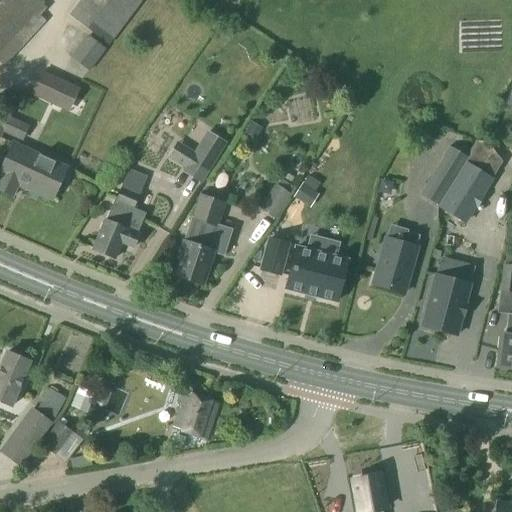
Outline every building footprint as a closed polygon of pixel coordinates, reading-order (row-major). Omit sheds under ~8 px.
[(0,48),(41,4),(36,0),(0,0),(0,1),(0,48)] [(142,0),(81,0),(68,17),(107,47),(142,0)] [(84,39),(69,60),(86,73),(102,53),(84,39)] [(56,107),(60,99),(62,93),(74,99),(78,90),(40,72),(29,95),(56,107)] [(9,112),(0,107),(0,133),(0,132),(20,141),(25,129),(6,120),(9,112)] [(261,128),(249,121),(243,132),(254,139),(261,128)] [(193,154),(184,170),(181,173),(199,184),(221,150),(204,138),(193,154)] [(65,169),(39,157),(11,144),(0,169),(0,193),(11,198),(16,185),(50,201),(65,169)] [(450,148),(420,196),(436,205),(465,158),(450,148)] [(467,163),(440,207),(469,225),(495,181),(467,163)] [(145,179),(127,171),(114,203),(113,202),(105,223),(102,222),(91,251),(114,260),(120,245),(132,250),(137,235),(136,235),(144,215),(133,210),(145,179)] [(272,183),(257,207),(274,218),(290,195),(272,183)] [(294,199),(309,208),(316,197),(313,194),(301,187),(294,199)] [(222,205),(198,196),(186,231),(185,231),(182,243),(181,242),(175,259),(179,260),(173,276),(184,280),(185,284),(195,287),(197,285),(200,285),(207,266),(210,265),(212,258),(210,255),(211,252),(203,249),(210,226),(215,228),(222,205)] [(414,248),(417,237),(407,235),(404,245),(384,239),(371,285),(403,294),(416,249),(414,248)] [(267,240),(259,271),(278,276),(287,245),(267,240)] [(295,249),(284,290),(335,303),(345,261),(334,259),(337,245),(323,241),(320,255),(295,249)] [(511,267),(501,266),(498,292),(511,293),(511,267)] [(464,306),(463,306),(468,286),(434,277),(421,327),(455,336),(460,317),(461,317),(464,306)] [(511,316),(509,316),(509,324),(506,324),(505,336),(501,335),(500,339),(497,339),(496,350),(499,350),(497,369),(511,370),(511,316)] [(4,354),(0,364),(0,404),(8,408),(15,391),(16,392),(28,364),(4,354)] [(42,397),(57,408),(70,391),(55,380),(42,397)] [(76,387),(68,406),(86,413),(93,394),(76,387)] [(217,405),(182,392),(171,428),(205,441),(217,405)] [(1,454),(17,466),(41,434),(25,422),(1,454)] [(70,434),(57,424),(41,446),(54,456),(70,434)] [(87,455),(68,460),(71,472),(90,467),(87,455)] [(380,511),(381,511),(382,510),(377,477),(353,482),(357,511),(380,511)]
